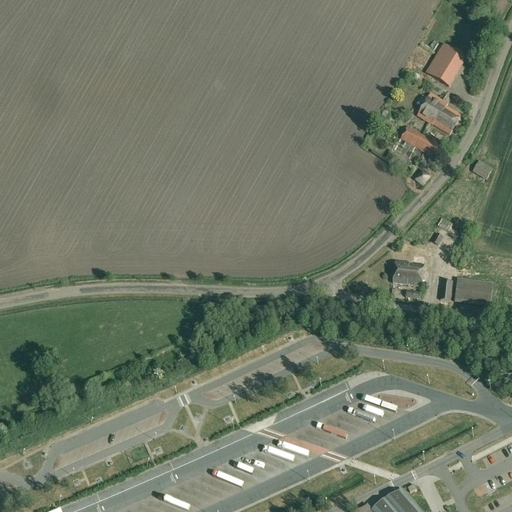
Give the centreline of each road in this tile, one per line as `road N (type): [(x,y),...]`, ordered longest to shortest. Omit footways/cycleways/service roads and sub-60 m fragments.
road 1 (unclassified): [(0,304),(115,289),(283,294),(330,281)]
road 2 (unclassified): [(330,281),(382,243),(451,167),(511,32)]
road 3 (unclassified): [(330,281),(353,299),(472,318),(511,334)]
